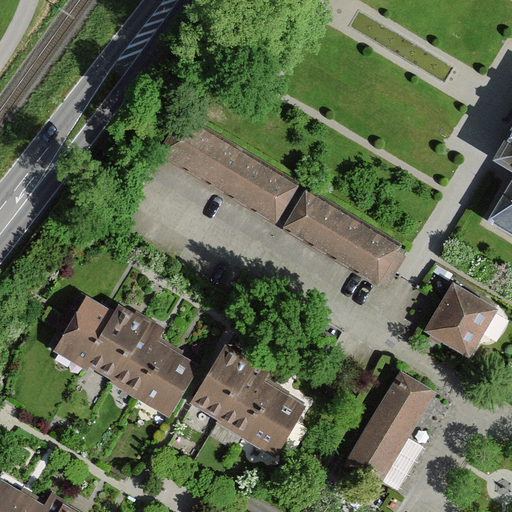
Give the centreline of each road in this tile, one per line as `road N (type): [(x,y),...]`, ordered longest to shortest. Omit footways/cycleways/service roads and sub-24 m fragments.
road 1 (residential): [(164,199),(466,398)]
road 2 (primary): [(0,227),(175,0)]
